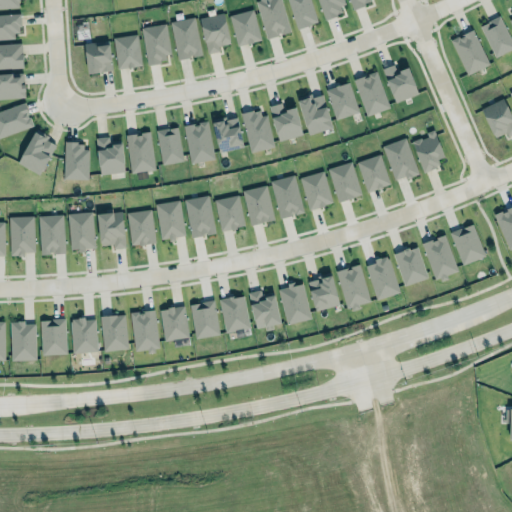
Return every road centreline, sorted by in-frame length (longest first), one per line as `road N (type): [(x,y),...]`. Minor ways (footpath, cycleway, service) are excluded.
road 1 (residential): [(511,166),(408,212),(246,259),(74,284),(0,286)]
road 2 (secondary): [(0,432),(159,422),(309,394),(511,327)]
road 3 (residential): [(58,106),(248,76),(455,0)]
road 4 (secondary): [(355,350),(232,378),(0,403)]
road 5 (residential): [(484,180),(404,0)]
